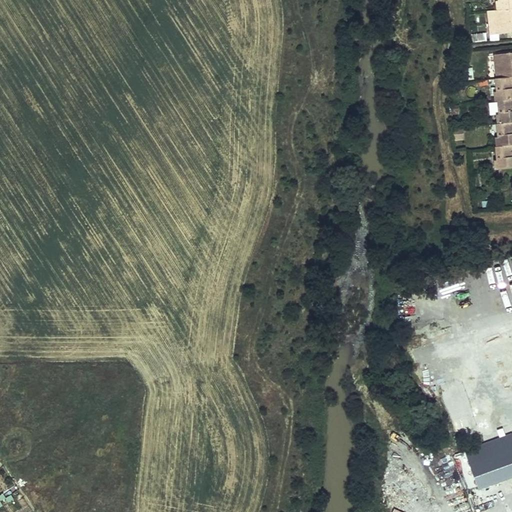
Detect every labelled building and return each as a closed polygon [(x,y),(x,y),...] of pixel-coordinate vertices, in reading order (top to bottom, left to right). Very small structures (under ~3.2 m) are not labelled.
[(511,0),(500,0),(501,10),(511,8),(511,0)] [(511,8),(501,10),(497,10),(499,34),(511,32),(511,8)] [(497,80),(511,78),(511,54),(496,57),(497,80)] [(511,78),(497,80),(495,80),(497,103),(511,101),(511,78)] [(511,101),(497,103),(499,125),(511,123),(511,101)] [(511,123),(499,125),(497,126),(499,148),(511,146),(511,123)] [(463,127),(452,128),(453,140),(464,139),(463,127)] [(511,146),(499,148),(496,148),(498,172),(511,170),(511,146)] [(511,294),(511,262),(458,278),(467,308),(511,294)] [(447,387),(508,369),(505,357),(502,358),(499,348),(441,365),(447,387)] [(431,397),(445,393),(437,366),(424,370),(431,397)] [(511,437),(511,436),(464,452),(479,490),(511,477),(511,437)] [(466,491),(473,488),(464,462),(456,465),(466,491)]
